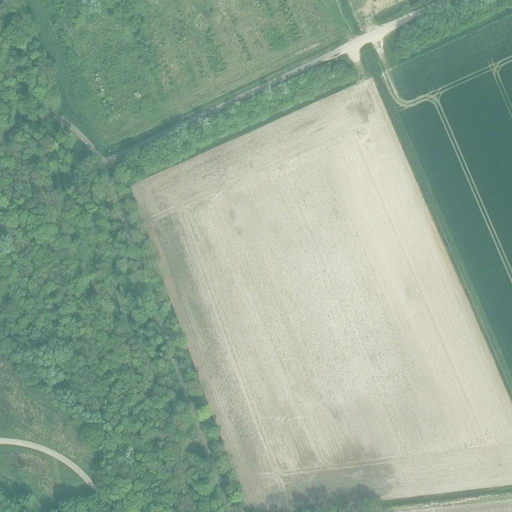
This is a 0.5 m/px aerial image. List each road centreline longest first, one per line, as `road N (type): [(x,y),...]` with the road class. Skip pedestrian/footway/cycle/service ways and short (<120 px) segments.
road 1 (unclassified): [(102,161),(445,0)]
road 2 (unclassified): [(113,511),(77,469),(34,446),(0,440)]
